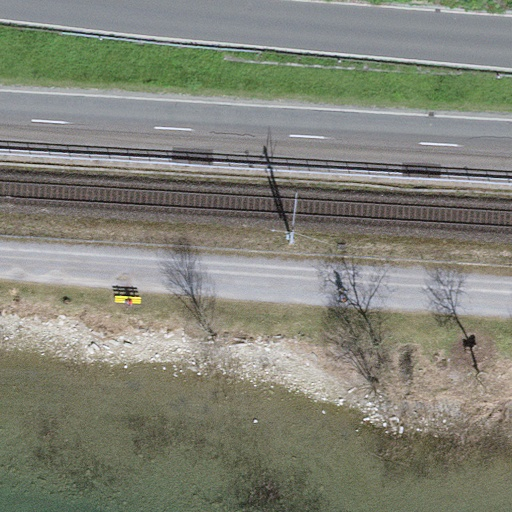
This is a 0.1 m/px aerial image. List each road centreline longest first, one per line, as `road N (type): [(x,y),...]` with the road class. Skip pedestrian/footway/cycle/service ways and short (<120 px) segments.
road 1 (primary): [(511,146),(0,119)]
road 2 (secondary): [(84,0),(511,37)]
